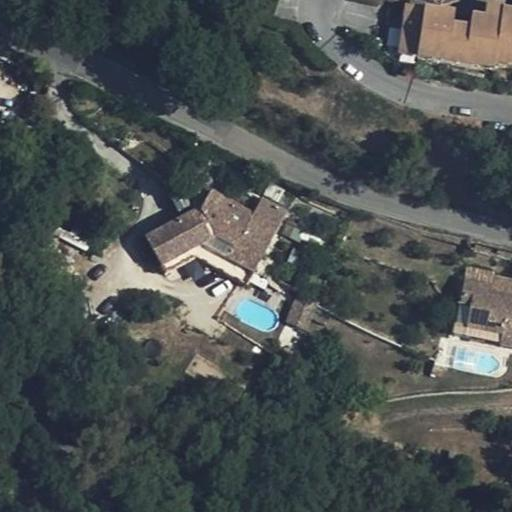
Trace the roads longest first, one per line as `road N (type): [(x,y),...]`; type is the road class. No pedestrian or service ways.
road 1 (unclassified): [(511,234),(344,190),(0,23)]
road 2 (residential): [(511,111),(384,85),(327,41),(315,14),(329,0)]
road 3 (unclassified): [(0,347),(106,511)]
